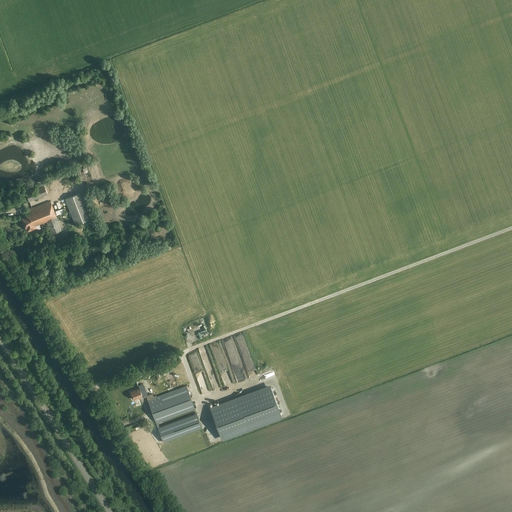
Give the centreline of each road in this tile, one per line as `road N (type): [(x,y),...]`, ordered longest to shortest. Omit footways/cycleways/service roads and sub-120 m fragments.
road 1 (unclassified): [(0,248),(166,511)]
road 2 (unclassified): [(108,511),(0,340)]
